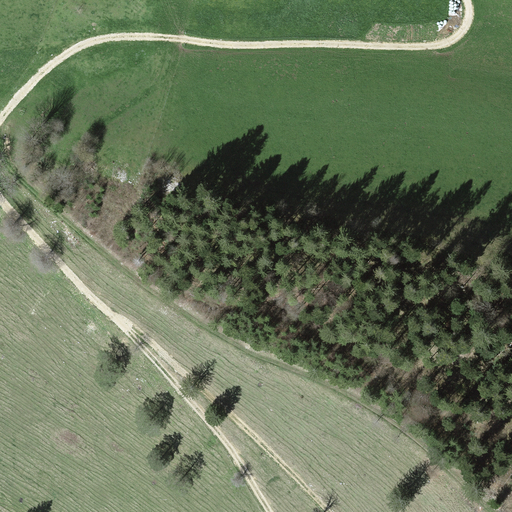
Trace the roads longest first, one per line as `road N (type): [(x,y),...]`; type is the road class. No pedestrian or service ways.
road 1 (track): [(0,140),(24,176),(186,312),(380,414),(500,511)]
road 2 (track): [(465,0),(464,22),(434,44),(96,39),(64,52),(0,119)]
road 3 (track): [(0,196),(187,397),(268,511)]
road 4 (track): [(327,511),(186,374),(114,318)]
